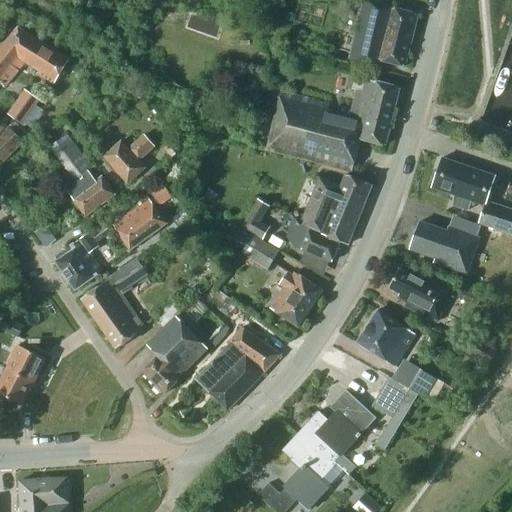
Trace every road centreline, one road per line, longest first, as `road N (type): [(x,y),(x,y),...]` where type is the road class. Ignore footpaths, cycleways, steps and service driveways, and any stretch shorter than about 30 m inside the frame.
road 1 (tertiary): [(142,452),(220,444),(286,379),(331,313),(409,134),(437,0)]
road 2 (residential): [(142,452),(136,394),(0,203)]
road 3 (tertiary): [(0,456),(142,452)]
